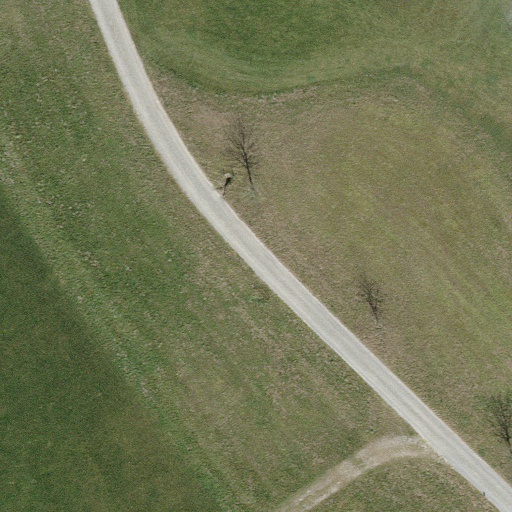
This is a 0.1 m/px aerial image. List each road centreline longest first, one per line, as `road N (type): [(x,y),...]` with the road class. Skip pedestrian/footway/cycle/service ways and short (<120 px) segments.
road 1 (track): [(511,485),(472,443),(252,271),(110,40),(96,0)]
road 2 (track): [(472,443),(380,459),(306,511)]
